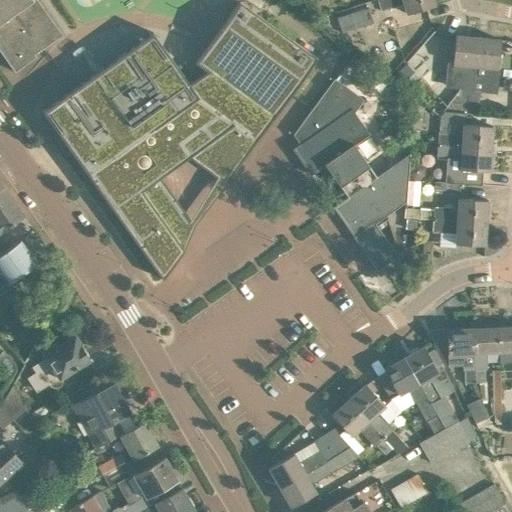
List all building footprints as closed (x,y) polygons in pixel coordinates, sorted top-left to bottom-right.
[(0,0),(0,52),(14,73),(36,58),(34,56),(62,36),(36,0),(0,0)] [(434,7),(432,0),(378,0),(377,0),(381,13),(404,6),(407,15),(434,7)] [(42,112),(162,281),(183,252),(190,221),(159,178),(188,158),(225,185),(317,60),(239,3),(194,64),(207,72),(189,85),(153,33),(42,112)] [(337,19),(342,34),(353,31),(348,15),(337,19)] [(473,91),(478,39),(455,36),(451,78),(450,78),(446,110),(458,111),(460,90),(473,91)] [(500,41),(478,39),(473,91),(460,90),(458,111),(477,113),(479,91),(485,92),(487,67),(498,68),(500,41)] [(409,155),(372,180),(349,148),(369,135),(354,114),(364,101),(336,80),(312,112),(313,113),(316,111),(318,114),(297,142),(299,145),(292,150),(310,176),(330,163),(335,171),(331,174),(347,198),(333,208),(377,272),(397,257),(374,225),(406,202),(409,155)] [(490,150),(492,127),(465,125),(466,115),(444,113),(443,112),(438,119),(439,120),(439,133),(438,133),(437,147),(490,150)] [(489,173),(490,150),(437,147),(437,159),(462,161),(461,171),(489,173)] [(420,164),(414,164),(409,168),(408,175),(413,180),(419,180),(424,176),(424,169),(420,164)] [(458,196),(459,185),(435,183),(434,195),(458,196)] [(3,188),(0,184),(0,203),(9,197),(3,188)] [(0,233),(24,217),(9,197),(0,203),(0,233)] [(485,224),(487,201),(458,199),(458,210),(434,208),(433,211),(433,220),(485,224)] [(404,219),(417,220),(433,221),(433,220),(433,211),(405,209),(404,219)] [(417,221),(407,220),(406,230),(416,231),(417,221)] [(484,247),(485,224),(433,220),(433,221),(432,233),(456,235),(455,245),(484,247)] [(20,275),(37,263),(20,240),(0,254),(0,296),(23,279),(20,275)] [(431,256),(432,241),(423,241),(422,255),(431,256)] [(511,328),(497,329),(498,352),(499,362),(511,361),(511,328)] [(498,352),(497,329),(471,330),(473,354),(498,352)] [(476,383),(475,371),(473,354),(471,330),(446,331),(448,366),(464,365),(465,384),(476,383)] [(87,353),(85,349),(82,347),(80,345),(78,346),(72,337),(56,348),(54,345),(44,352),(48,358),(33,368),(37,374),(28,379),(37,392),(48,385),(49,386),(52,388),(57,389),(61,387),(62,382),(61,379),(90,360),(88,357),(87,353)] [(451,387),(442,368),(438,371),(424,348),(403,359),(438,416),(437,417),(444,429),(454,426),(436,395),(451,387)] [(438,416),(403,359),(384,370),(400,396),(408,391),(426,423),(427,423),(427,422),(437,417),(438,416)] [(485,383),(484,370),(475,371),(476,383),(485,383)] [(494,415),(500,415),(500,370),(491,370),(492,415),(494,415)] [(130,413),(114,384),(72,408),(96,450),(118,437),(111,424),(130,413)] [(377,413),(385,406),(365,385),(348,400),(399,453),(407,449),(392,432),(394,431),(377,413)] [(0,427),(2,430),(25,409),(12,386),(0,407),(0,427)] [(399,453),(348,400),(332,416),(352,437),(358,431),(375,448),(376,447),(383,455),(391,450),(396,455),(399,453)] [(488,418),(480,400),(466,406),(475,424),(488,418)] [(444,429),(437,417),(427,422),(427,423),(434,435),(444,429)] [(467,420),(460,424),(469,440),(475,437),(470,426),(467,420)] [(158,447),(144,422),(120,436),(133,460),(158,447)] [(429,464),(468,441),(469,440),(460,424),(454,426),(444,429),(434,435),(418,444),(429,464)] [(279,488),(350,448),(333,429),(313,442),(319,451),(298,463),(293,454),(268,469),(279,488)] [(0,488),(25,465),(5,443),(0,447),(0,488)] [(311,485),(331,473),(358,458),(350,448),(279,488),(291,508),(316,494),(311,485)] [(177,481),(171,471),(174,469),(169,460),(166,461),(164,458),(133,476),(145,497),(129,506),(118,511),(142,511),(148,508),(181,489),(177,481)] [(132,476),(124,464),(102,477),(110,489),(132,476)] [(421,471),(394,486),(404,504),(431,489),(421,471)] [(457,511),(491,511),(505,504),(493,485),(454,507),(457,511)] [(191,511),(194,511),(192,507),(194,506),(189,498),(187,499),(181,489),(148,508),(150,511),(191,511)] [(29,492),(0,502),(0,504),(2,511),(22,511),(34,508),(29,492)] [(96,511),(99,511),(92,497),(72,509),(73,511),(96,511)] [(368,511),(362,502),(350,509),(344,499),(321,511),(368,511)]
